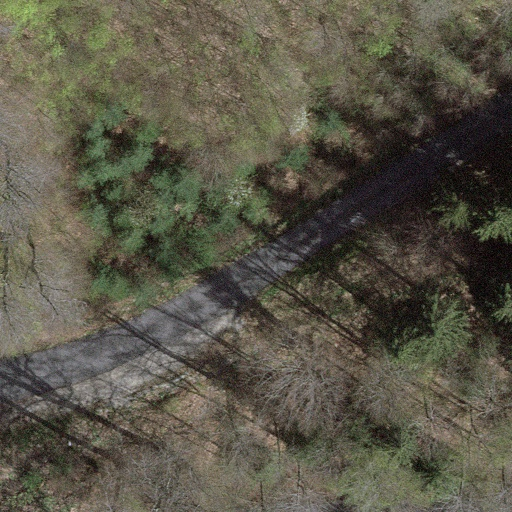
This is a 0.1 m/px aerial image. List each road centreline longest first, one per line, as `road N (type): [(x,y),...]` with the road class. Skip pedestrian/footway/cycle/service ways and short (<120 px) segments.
road 1 (unclassified): [(0,384),(102,360),(164,328),(511,111)]
road 2 (track): [(164,328),(249,335),(511,240)]
